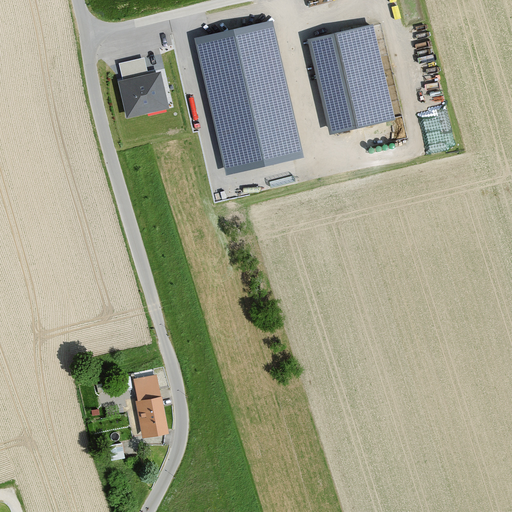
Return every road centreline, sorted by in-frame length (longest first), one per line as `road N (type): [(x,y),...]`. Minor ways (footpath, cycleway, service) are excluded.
road 1 (unclassified): [(147,511),(175,457),(181,409),(99,114),(87,34)]
road 2 (unknown): [(178,13),(228,186),(362,154)]
road 3 (residential): [(236,0),(87,34)]
